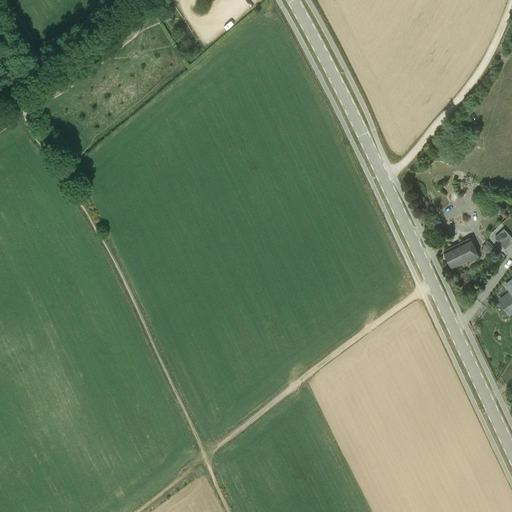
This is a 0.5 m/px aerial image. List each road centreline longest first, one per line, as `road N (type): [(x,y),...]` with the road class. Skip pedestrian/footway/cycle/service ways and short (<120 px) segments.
road 1 (secondary): [(511,452),(292,0)]
road 2 (track): [(433,283),(204,459)]
road 3 (track): [(511,1),(477,75),(403,165),(371,182)]
road 4 (track): [(107,0),(0,95)]
